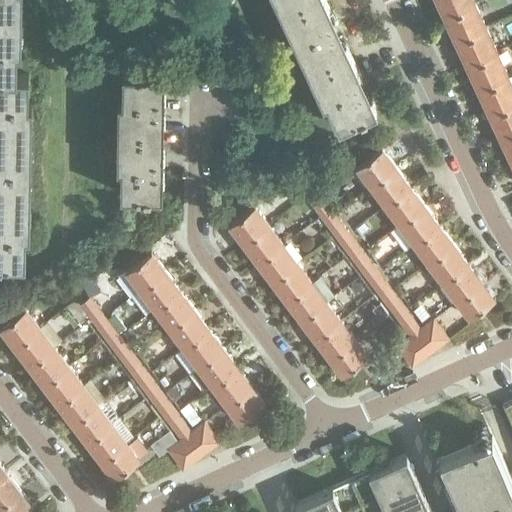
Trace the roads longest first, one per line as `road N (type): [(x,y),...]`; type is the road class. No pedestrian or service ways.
road 1 (residential): [(320,434),(193,241),(200,95)]
road 2 (residential): [(393,0),(511,246)]
road 3 (residential): [(320,434),(511,343)]
road 4 (residential): [(156,511),(320,434)]
road 5 (residential): [(73,511),(0,403)]
